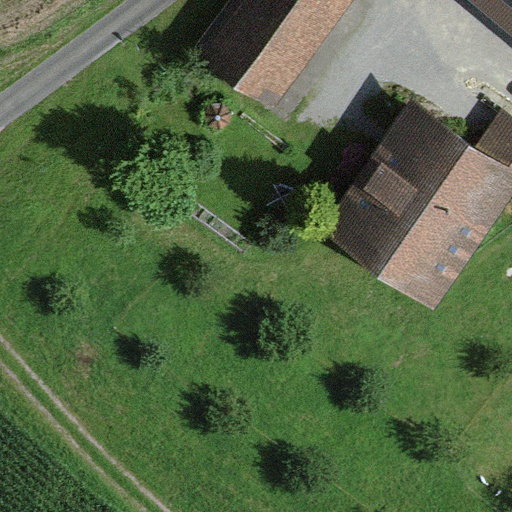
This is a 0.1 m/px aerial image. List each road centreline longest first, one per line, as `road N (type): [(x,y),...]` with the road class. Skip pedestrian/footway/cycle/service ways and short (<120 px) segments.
road 1 (unclassified): [(0,111),(155,0)]
road 2 (unknown): [(382,0),(318,106)]
